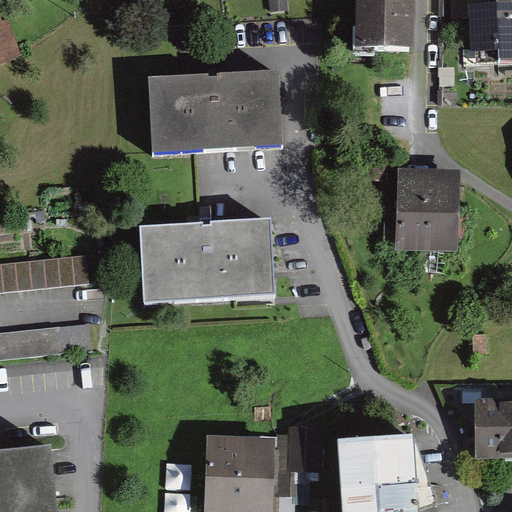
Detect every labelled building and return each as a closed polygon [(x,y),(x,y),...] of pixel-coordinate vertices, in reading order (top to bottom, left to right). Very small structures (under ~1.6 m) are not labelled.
[(364,0),(364,54),(408,55),(408,0),(364,0)] [(511,15),(475,18),(478,64),(499,62),(500,67),(511,66),(511,15)] [(0,17),(0,62),(15,57),(0,17)] [(278,78),(150,85),(154,156),(281,149),(278,78)] [(402,182),(401,223),(455,224),(456,183),(402,182)] [(401,223),(400,254),(454,255),(455,224),(401,223)] [(142,233),(146,306),(274,299),(270,227),(142,233)] [(477,351),(456,352),(456,370),(478,369),(477,351)] [(511,412),(478,412),(478,462),(511,462),(511,412)] [(56,511),(51,452),(0,457),(0,511),(56,511)] [(263,511),(265,455),(201,452),(198,511),(263,511)] [(407,511),(405,452),(329,456),(332,511),(407,511)]
